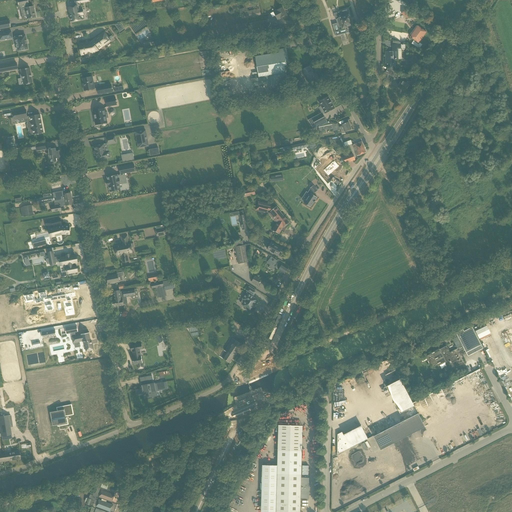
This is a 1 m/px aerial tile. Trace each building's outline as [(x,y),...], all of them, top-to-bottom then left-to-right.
[(68,7),(71,22),(81,20),(80,15),(84,14),(83,9),(79,10),(78,6),(79,6),(79,3),(89,1),(88,0),(73,0),(75,6),(68,7)] [(25,9),(20,10),(22,19),(27,18),(35,17),(33,6),(28,7),(27,5),(24,5),(25,8),(25,9)] [(273,12),(270,14),(272,17),(275,16),(277,20),(281,18),(282,18),(286,15),(282,7),(278,10),(277,10),(277,11),(274,13),(273,12)] [(245,12),(246,17),(261,15),(260,9),(245,12)] [(403,11),(401,14),(408,19),(410,16),(412,14),(405,9),(403,11)] [(347,10),(334,14),(336,19),(339,29),(340,34),(348,32),(347,27),(347,26),(351,25),(351,24),(352,23),(351,21),(350,21),(349,15),(348,15),(347,10)] [(249,26),(248,26),(250,34),(270,30),(268,22),(253,25),(253,28),(250,29),(249,26)] [(418,44),(421,41),(427,32),(423,30),(418,26),(413,33),(411,33),(410,35),(410,37),(414,40),(415,41),(418,44)] [(0,40),(12,38),(11,31),(0,33),(0,40)] [(110,41),(104,32),(90,42),(79,44),(80,47),(79,47),(80,53),(81,52),(81,55),(87,54),(87,57),(92,56),(92,54),(95,53),(99,50),(98,49),(99,49),(110,41)] [(15,37),(17,51),(22,50),(23,50),(25,50),(26,49),(27,49),(26,43),(25,41),(26,41),(25,35),(15,37)] [(398,59),(398,49),(401,49),(401,44),(393,44),(393,51),(387,52),(387,56),(385,56),(385,64),(391,64),(391,67),(390,68),(394,71),(396,69),(395,59),(398,59)] [(278,50),(278,53),(255,57),(258,77),(289,72),(286,48),(278,50)] [(0,65),(0,72),(17,69),(16,63),(0,65)] [(310,66),(301,71),(307,83),(317,78),(317,77),(317,76),(316,74),(315,74),(315,73),(314,74),(312,71),(310,66)] [(32,83),(29,68),(20,70),(21,74),(20,74),(22,85),(26,84),(29,84),(30,83),(32,83)] [(406,79),(410,82),(398,73),(394,71),(390,68),(390,69),(388,68),(385,72),(394,78),(393,79),(399,84),(398,87),(404,91),(409,85),(404,82),(406,79)] [(82,78),(83,84),(84,91),(94,89),(92,77),(82,78)] [(111,84),(97,87),(98,95),(113,93),(111,84)] [(325,113),(334,108),(332,103),(331,101),(330,101),(328,96),(319,102),(325,113)] [(116,97),(105,99),(107,106),(117,104),(116,97)] [(98,109),(93,110),(96,125),(101,124),(102,124),(102,125),(103,126),(104,126),(105,125),(106,124),(106,123),(107,123),(106,118),(108,118),(107,112),(105,112),(104,108),(98,109)] [(26,110),(13,112),(15,120),(27,118),(27,123),(27,124),(27,128),(29,129),(29,130),(28,131),(28,134),(30,135),(43,132),(40,115),(27,117),(26,110)] [(314,129),(317,128),(315,125),(325,119),(323,114),(310,122),(314,129)] [(333,131),(340,129),(343,129),(345,132),(351,129),(348,122),(342,125),(342,126),(339,127),(338,123),(319,127),(320,131),(333,129),(333,131)] [(138,138),(140,148),(149,146),(146,130),(135,132),(136,138),(138,138)] [(290,150),(307,147),(308,150),(313,149),(312,146),(315,146),(314,141),(311,142),(289,146),(290,149),(290,150)] [(354,148),(356,147),(357,150),(355,151),(357,156),(366,152),(362,141),(352,145),(354,148)] [(45,143),(36,144),(37,151),(44,150),(43,148),(45,148),(45,143)] [(108,152),(105,153),(104,144),(94,146),(97,161),(101,160),(101,161),(102,162),(105,162),(105,160),(105,159),(107,159),(106,158),(109,158),(110,157),(109,153),(108,152)] [(53,164),(57,163),(56,161),(61,161),(61,160),(60,161),(58,151),(56,151),(55,148),(50,149),(49,149),(49,155),(48,155),(49,159),(52,159),(53,164)] [(330,150),(317,153),(318,158),(319,158),(323,157),(328,167),(324,170),(328,175),(339,166),(334,161),(333,162),(330,156),(331,156),(331,155),(330,155),(330,154),(330,150)] [(355,160),(352,154),(342,158),(346,163),(355,160)] [(107,186),(109,186),(110,192),(113,191),(113,192),(118,191),(117,190),(120,190),(119,184),(121,184),(120,179),(126,178),(125,173),(135,171),(134,165),(119,167),(121,174),(121,175),(118,176),(117,175),(107,177),(108,181),(106,181),(107,186)] [(304,203),(310,207),(314,203),(315,201),(315,200),(317,198),(313,194),(314,193),(314,194),(317,191),(313,185),(310,188),(310,189),(311,190),(309,194),(304,203)] [(56,198),(54,198),(54,201),(55,202),(64,200),(72,199),(71,192),(63,194),(63,191),(55,193),(56,198)] [(55,206),(51,207),(52,213),(61,211),(60,207),(62,206),(66,206),(68,205),(73,204),(72,199),(64,200),(55,202),(55,206)] [(267,210),(271,211),(270,211),(271,212),(269,213),(272,217),(275,216),(280,221),(276,227),(275,226),(273,230),(279,234),(283,226),(284,227),(289,222),(285,217),(284,217),(280,212),(276,206),(274,208),(271,207),(271,205),(258,201),(255,209),(267,212),(267,210)] [(32,205),(23,207),(25,217),(33,215),(32,205)] [(45,221),(45,226),(53,226),(54,231),(50,233),(51,238),(63,235),(69,235),(69,225),(62,225),(59,226),(59,224),(61,223),(60,219),(52,221),(45,221)] [(157,236),(166,235),(165,228),(156,230),(157,236)] [(133,253),(132,248),(134,247),(133,242),(128,243),(128,242),(129,242),(127,235),(121,237),(121,240),(122,240),(123,245),(115,246),(116,256),(121,255),(122,259),(128,258),(127,254),(133,253)] [(278,255),(281,249),(282,248),(271,242),(270,244),(268,243),(265,247),(268,248),(267,250),(270,252),(271,251),(278,255)] [(248,262),(245,245),(235,247),(238,264),(248,262)] [(61,256),(46,259),(47,264),(50,264),(50,265),(55,264),(55,263),(61,261),(62,266),(68,265),(68,267),(66,267),(67,270),(67,271),(68,274),(72,273),(73,275),(75,274),(74,272),(77,272),(76,265),(73,266),(73,263),(77,262),(75,256),(72,257),(71,255),(66,256),(66,257),(61,258),(61,256)] [(271,257),(267,262),(284,273),(288,268),(271,257)] [(107,277),(108,284),(119,282),(118,276),(124,275),(123,272),(116,273),(116,275),(107,277)] [(254,276),(251,282),(258,285),(260,286),(263,280),(261,280),(261,279),(254,276)] [(161,286),(160,282),(151,284),(152,289),(158,288),(160,297),(166,296),(164,286),(161,286)] [(246,301),(243,305),(244,306),(243,307),(243,308),(244,308),(244,309),(245,309),(246,309),(247,308),(250,310),(252,307),(255,303),(257,300),(250,295),(251,293),(253,295),(255,291),(249,287),(247,291),(248,291),(247,293),(244,297),(243,299),(246,301)] [(120,290),(114,291),(115,298),(114,298),(114,300),(111,301),(112,307),(113,307),(113,308),(116,308),(116,307),(123,305),(123,304),(128,304),(127,297),(135,296),(135,290),(130,290),(130,289),(126,290),(126,291),(123,291),(123,292),(120,292),(120,290)] [(33,294),(24,296),(25,303),(34,302),(34,304),(43,302),(45,311),(54,309),(52,300),(62,299),(65,316),(75,315),(72,297),(75,297),(75,293),(47,297),(46,292),(38,293),(39,299),(34,300),(33,294)] [(74,326),(65,328),(66,334),(71,333),(73,343),(83,341),(83,342),(84,342),(85,346),(86,352),(94,350),(93,344),(92,344),(91,340),(89,333),(81,334),(81,335),(75,336),(75,332),(78,332),(78,331),(77,327),(77,326),(76,326),(74,326)] [(463,329),(456,333),(457,335),(463,346),(466,353),(468,356),(483,348),(472,327),(464,331),(463,329)] [(55,330),(41,333),(42,339),(56,336),(55,330)] [(242,344),(238,341),(233,338),(225,350),(224,350),(220,356),(230,363),(242,344)] [(138,369),(143,368),(141,356),(139,350),(142,349),(141,344),(130,346),(129,346),(130,346),(131,351),(130,351),(131,352),(131,351),(132,351),(133,357),(132,358),(133,365),(137,364),(138,369)] [(432,353),(426,357),(431,367),(437,364),(438,366),(440,365),(446,362),(445,360),(448,358),(452,366),(455,365),(455,366),(456,368),(465,363),(462,358),(461,355),(462,355),(466,353),(463,346),(450,353),(446,346),(440,349),(439,348),(431,353),(432,353)] [(28,366),(32,405),(39,405),(39,408),(52,407),(47,364),(28,366)] [(199,370),(186,376),(190,384),(203,379),(202,375),(205,374),(201,364),(197,366),(199,370)] [(143,388),(135,389),(136,395),(144,393),(145,395),(157,392),(156,391),(168,389),(167,381),(154,384),(152,375),(147,376),(148,382),(141,383),(142,386),(143,386),(143,388)] [(401,414),(416,407),(403,379),(388,386),(401,414)] [(385,384),(372,389),(374,392),(380,389),(381,393),(389,390),(387,386),(386,386),(385,384)] [(58,414),(50,415),(53,426),(60,425),(60,426),(68,424),(67,418),(66,418),(65,416),(74,415),(71,404),(56,407),(58,414)] [(0,416),(0,427),(1,436),(11,435),(8,415),(0,416)] [(368,439),(361,425),(343,435),(342,432),(337,434),(337,454),(368,439)] [(262,465),(261,497),(276,498),(276,511),(300,511),(301,499),(308,499),(309,478),(301,478),(302,451),(278,450),(277,466),(262,465)] [(19,451),(3,453),(4,461),(20,459),(19,451)] [(93,495),(93,496),(96,497),(98,498),(99,495),(98,494),(100,487),(102,481),(100,480),(95,493),(94,493),(93,495)] [(102,481),(100,487),(111,491),(115,493),(116,489),(113,487),(113,485),(109,484),(102,481)] [(112,502),(114,495),(101,490),(99,497),(112,502)] [(90,494),(86,504),(89,505),(91,500),(94,501),(93,504),(96,505),(98,499),(96,498),(96,497),(93,496),(93,495),(90,494)] [(110,511),(113,505),(99,500),(96,507),(110,511)]
